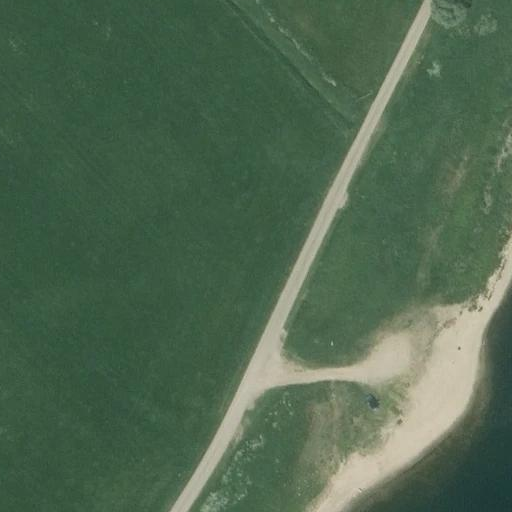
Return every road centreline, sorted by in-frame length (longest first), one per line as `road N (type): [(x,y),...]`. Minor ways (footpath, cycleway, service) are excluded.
road 1 (unclassified): [(187,511),(212,476),(433,0)]
road 2 (track): [(262,363),(352,376),(378,367),(415,326)]
